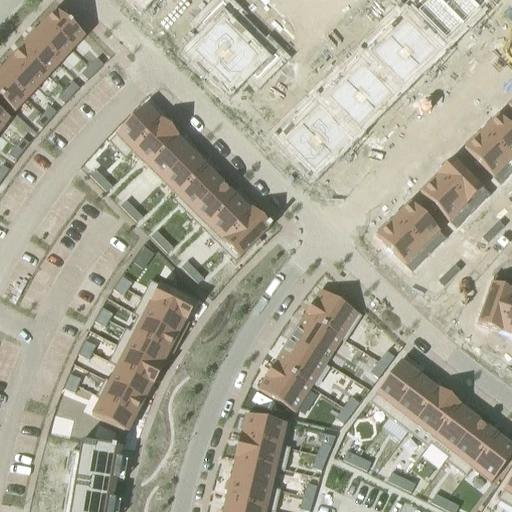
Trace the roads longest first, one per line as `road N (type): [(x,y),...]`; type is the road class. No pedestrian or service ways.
road 1 (residential): [(315,236),(85,0)]
road 2 (residential): [(315,236),(226,347),(188,440),(174,511)]
road 3 (residential): [(511,44),(315,236)]
road 4 (residential): [(511,385),(420,325),(315,236)]
